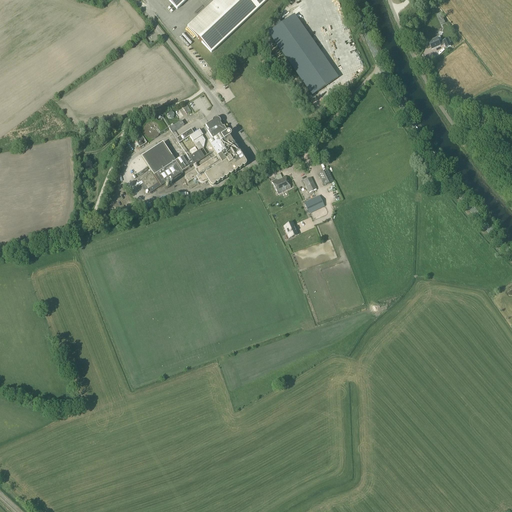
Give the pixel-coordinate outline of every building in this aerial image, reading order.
[(167,0),(176,10),(186,0),(167,0)] [(215,0),(186,27),(211,53),(267,0),(215,0)] [(294,16),(267,34),(311,97),(337,79),(294,16)] [(437,38),(428,42),(432,50),(440,46),(444,45),(442,41),(442,40),(441,41),(438,42),(437,38)] [(444,45),(446,49),(451,47),(448,39),(442,41),(444,45)] [(201,112),(209,107),(205,99),(194,105),(197,110),(199,109),(201,112)] [(182,108),(186,115),(190,112),(186,105),(182,108)] [(225,133),(226,132),(223,127),(222,127),(217,119),(205,126),(208,131),(207,132),(213,141),(208,144),(216,158),(184,178),(188,184),(195,179),(198,183),(202,180),(205,184),(208,182),(211,187),(245,166),(242,161),(243,160),(229,138),(230,138),(230,136),(229,134),(227,133),(226,133),(225,133)] [(169,128),(172,133),(184,126),(181,121),(169,128)] [(156,134),(156,133),(156,132),(155,131),(155,129),(154,128),(152,127),(150,127),(149,126),(148,127),(146,127),(145,127),(144,128),(143,130),(143,131),(142,132),(142,133),(142,135),(142,136),(143,137),(144,138),(145,139),(146,140),(147,140),(148,140),(150,140),(151,140),(153,139),(154,138),(155,137),(155,136),(156,135),(156,134)] [(190,130),(176,139),(179,143),(189,137),(193,134),(190,130)] [(191,161),(185,165),(188,169),(207,156),(203,150),(205,141),(198,131),(193,134),(189,137),(198,152),(189,158),(191,161)] [(133,137),(140,148),(146,143),(140,133),(133,137)] [(154,175),(176,161),(163,142),(142,156),(154,175)] [(181,158),(154,176),(160,187),(188,169),(185,165),(181,158)] [(333,182),(328,170),(318,175),(324,186),(333,182)] [(149,194),(160,187),(151,173),(140,180),(149,194)] [(281,179),(280,175),(276,177),(278,180),(272,182),(278,195),(290,189),(285,177),(281,179)] [(308,193),(316,190),(311,178),(303,182),(308,193)] [(308,213),(323,205),(319,196),(304,204),(308,213)] [(297,235),(292,224),(284,227),(289,239),(297,235)]
